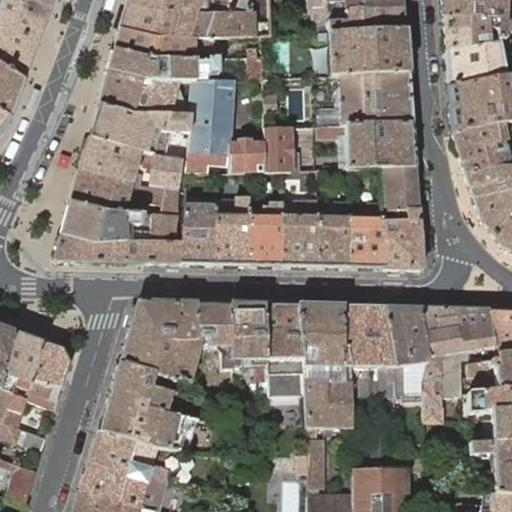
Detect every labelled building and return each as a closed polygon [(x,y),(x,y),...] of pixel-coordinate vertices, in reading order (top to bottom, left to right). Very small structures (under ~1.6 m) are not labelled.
[(0,0),(0,70),(21,83),(49,10),(33,0),(0,0)] [(33,0),(49,10),(52,0),(33,0)] [(127,0),(118,31),(154,42),(188,41),(212,40),(253,38),(252,13),(195,15),(199,0),(127,0)] [(251,0),(252,13),(253,38),(260,38),(268,38),(268,16),(267,0),(251,0)] [(401,10),(400,0),(315,0),(316,14),(401,10)] [(497,41),(497,43),(504,43),(504,5),(511,5),(511,0),(439,0),(441,21),(497,22),(497,32),(497,41)] [(316,14),(312,14),(313,22),(327,21),(327,35),(403,32),(401,10),(316,14)] [(441,21),(444,55),(485,47),(497,43),(497,41),(486,41),(486,30),(491,32),(497,32),(497,22),(441,21)] [(154,42),(118,31),(112,52),(153,63),(191,62),(191,51),(212,50),(212,40),(188,41),(154,42)] [(327,35),(317,36),(317,44),(327,43),(329,79),(337,78),(407,76),(403,32),(327,35)] [(444,55),(446,90),(504,79),(504,43),(497,43),(485,47),(444,55)] [(153,63),(112,52),(106,73),(153,83),(192,83),(191,77),(216,76),(215,61),(191,62),(153,63)] [(262,81),(261,60),(255,60),(248,60),(247,60),(247,82),(253,81),(262,81)] [(0,116),(7,121),(21,83),(0,70),(0,116)] [(153,83),(106,73),(97,107),(134,119),(134,118),(190,117),(188,136),(186,163),(185,177),(214,177),(227,176),(248,176),(265,175),(263,146),(250,147),(239,148),(239,144),(238,142),(229,142),(231,89),(244,89),(244,82),(231,82),(192,83),(153,83)] [(410,126),(407,76),(337,78),(337,91),(333,91),(334,109),(337,109),(337,111),(321,112),(322,122),(316,121),(316,129),(337,128),(343,128),(410,126)] [(511,77),(504,79),(446,90),(449,137),(493,128),(500,127),(511,125),(511,77)] [(273,98),(262,98),(263,115),(274,115),(273,98)] [(134,119),(97,107),(87,139),(140,155),(155,158),(164,159),(170,135),(188,136),(190,117),(134,118),(134,119)] [(493,128),(449,137),(463,177),(498,170),(508,171),(511,170),(511,162),(506,163),(501,133),(511,131),(511,125),(500,127),(493,128)] [(414,170),(410,126),(343,128),(337,128),(337,138),(344,138),(345,173),(348,172),(378,172),(414,170)] [(288,130),(263,131),(263,146),(265,175),(281,175),(289,175),(289,156),(288,130)] [(140,155),(87,139),(78,172),(131,186),(150,188),(151,182),(140,180),(141,176),(134,175),(136,168),(152,170),(155,158),(140,155)] [(178,175),(180,162),(164,159),(155,158),(152,170),(178,175)] [(414,170),(378,172),(379,205),(380,226),(405,224),(405,213),(417,212),(414,170)] [(498,170),(463,177),(477,220),(511,194),(511,170),(508,171),(498,170)] [(131,186),(78,172),(69,205),(124,216),(128,200),(160,208),(159,218),(175,219),(177,192),(162,190),(150,188),(131,186)] [(511,194),(477,220),(500,250),(511,255),(511,194)] [(248,208),(248,201),(234,201),(234,209),(213,209),(212,267),(246,268),(248,208)] [(281,203),(281,205),(280,269),(314,270),(315,221),(315,203),(281,203)] [(315,221),(314,270),(346,271),(348,222),(348,204),(333,204),(332,222),(315,221)] [(124,216),(69,205),(60,238),(93,246),(172,245),(175,219),(159,218),(124,216)] [(248,208),(246,268),(280,269),(281,205),(267,205),(267,209),(248,208)] [(348,222),(346,271),(382,271),(380,226),(379,205),(366,205),(365,222),(348,222)] [(212,267),(213,209),(183,208),(182,219),(179,245),(178,267),(212,267)] [(380,226),(382,271),(420,272),(422,270),(417,212),(405,213),(405,224),(380,226)] [(93,246),(60,238),(52,262),(54,264),(135,266),(178,267),(179,245),(172,245),(93,246)] [(184,387),(186,387),(195,350),(202,350),(204,342),(194,344),(195,305),(137,304),(136,305),(117,366),(184,387)] [(202,350),(206,350),(219,349),(220,372),(231,370),(231,363),(229,306),(195,305),(194,344),(204,342),(202,350)] [(262,307),(229,306),(231,363),(258,363),(258,373),(255,373),(255,382),(258,382),(259,392),(266,393),(265,369),(262,307)] [(296,308),(262,307),(265,369),(295,368),(295,383),(303,383),(302,350),(299,350),(296,308)] [(306,456),(307,473),(307,491),(324,491),(324,442),(316,442),(316,431),(350,433),(350,422),(350,399),(349,371),(341,372),(341,384),(314,384),(314,371),(339,371),(340,309),(296,308),(299,350),(302,350),(303,383),(306,456)] [(394,372),(384,310),(340,309),(339,371),(341,372),(349,371),(350,399),(350,422),(358,423),(363,415),(363,399),(375,400),(388,400),(394,400),(394,372)] [(428,367),(419,311),(384,310),(394,372),(394,400),(394,404),(401,404),(404,390),(412,390),(412,388),(423,386),(428,367)] [(467,353),(491,351),(487,313),(419,311),(428,367),(423,386),(421,392),(423,424),(440,423),(440,399),(460,400),(459,361),(467,360),(467,353)] [(491,351),(492,358),(511,355),(511,312),(487,313),(491,351)] [(0,380),(13,335),(0,330),(0,380)] [(13,335),(0,380),(0,393),(22,402),(40,345),(13,335)] [(22,402),(31,405),(53,413),(68,365),(60,352),(40,345),(22,402)] [(511,355),(492,358),(492,364),(467,366),(467,378),(481,377),(481,383),(485,383),(485,393),(511,389),(511,355)] [(184,387),(117,366),(109,394),(145,404),(143,411),(165,417),(171,397),(180,400),(184,387)] [(511,443),(511,389),(485,393),(467,395),(468,416),(491,414),(493,445),(511,443)] [(0,424),(16,430),(22,409),(29,412),(31,405),(22,402),(0,393),(0,424)] [(145,404),(109,394),(97,434),(154,450),(174,452),(184,420),(165,417),(143,411),(145,404)] [(385,474),(388,400),(375,400),(371,475),(385,474)] [(0,424),(0,440),(15,446),(15,445),(25,448),(26,447),(41,452),(45,441),(16,430),(0,424)] [(154,450),(97,434),(88,463),(125,473),(127,467),(148,472),(146,479),(153,481),(161,482),(166,483),(170,472),(149,466),(154,450)] [(511,443),(493,445),(469,446),(469,458),(491,458),(492,497),(511,497),(511,443)] [(235,471),(235,455),(222,455),(221,457),(222,471),(235,471)] [(296,473),(307,473),(306,456),(296,457),(296,473)] [(0,472),(6,474),(7,473),(12,474),(5,500),(25,507),(35,475),(0,461),(0,472)] [(125,473),(88,463),(79,493),(149,511),(153,511),(161,482),(153,481),(149,492),(143,490),(146,479),(148,472),(127,467),(125,473)] [(350,475),(350,511),(406,511),(407,511),(408,473),(402,473),(385,474),(371,475),(350,475)] [(149,511),(79,493),(72,511),(149,511)] [(511,511),(511,497),(492,497),(489,497),(489,508),(439,503),(438,511),(511,511)] [(307,498),(306,511),(345,511),(345,499),(324,499),(307,498)]
